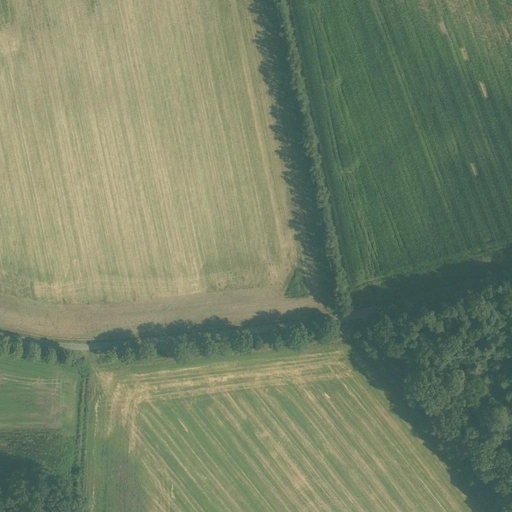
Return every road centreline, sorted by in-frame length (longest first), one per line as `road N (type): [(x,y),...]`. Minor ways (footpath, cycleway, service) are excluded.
road 1 (unclassified): [(0,335),(85,346),(274,326),(511,269)]
road 2 (track): [(263,0),(330,315)]
road 3 (track): [(511,504),(362,310)]
